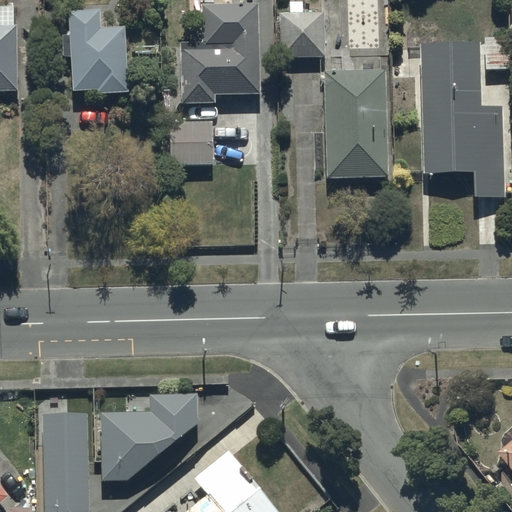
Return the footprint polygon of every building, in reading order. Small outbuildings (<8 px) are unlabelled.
[(289,16),(277,17),(279,64),(323,63),(322,16),(303,16),(302,5),(289,6),(289,16)] [(0,97),(17,97),(16,30),(12,30),(12,8),(0,8),(0,97)] [(202,49),(188,49),(180,49),(180,109),(213,109),(213,99),(258,99),(258,10),(253,10),(202,10),(202,49)] [(100,17),(66,18),(67,41),(62,41),(62,61),(70,61),(71,97),(97,96),(97,101),(127,100),(125,34),(101,35),(100,17)] [(511,71),(510,41),(484,43),(486,75),(511,73),(511,71)] [(477,49),(419,50),(421,178),(473,177),(473,202),(502,201),(501,111),(478,111),(477,49)] [(384,76),(323,76),(323,185),(385,184),(384,76)] [(211,126),(168,128),(170,173),(213,171),(211,126)] [(148,417),(99,418),(101,485),(127,487),(134,481),(141,491),(157,478),(150,469),(196,430),(196,402),(148,402),(148,417)] [(88,511),(88,419),(41,420),(42,511),(88,511)] [(511,444),(497,456),(511,475),(511,444)] [(213,511),(272,511),(230,456),(193,485),(213,511)]
